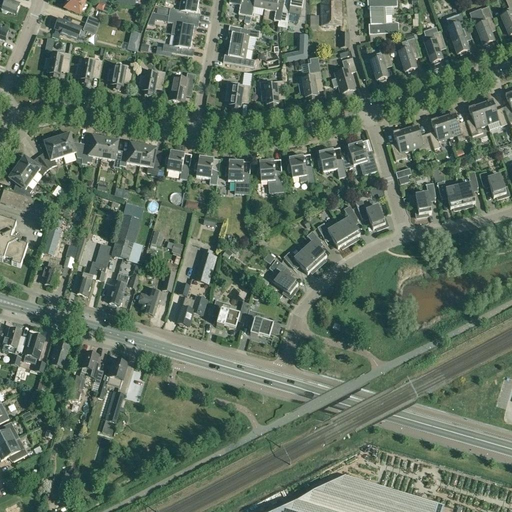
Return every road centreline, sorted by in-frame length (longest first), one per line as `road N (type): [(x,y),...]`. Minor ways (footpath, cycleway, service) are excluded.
road 1 (secondary): [(511,449),(0,300)]
road 2 (residential): [(194,131),(275,136),(370,114)]
road 3 (residential): [(19,118),(58,108),(194,131)]
road 4 (residential): [(370,114),(511,64)]
road 5 (residential): [(292,330),(329,279),(405,238)]
road 6 (residential): [(194,131),(219,0)]
road 7 (residential): [(405,238),(370,114)]
road 8 (residential): [(19,118),(6,86),(41,0)]
